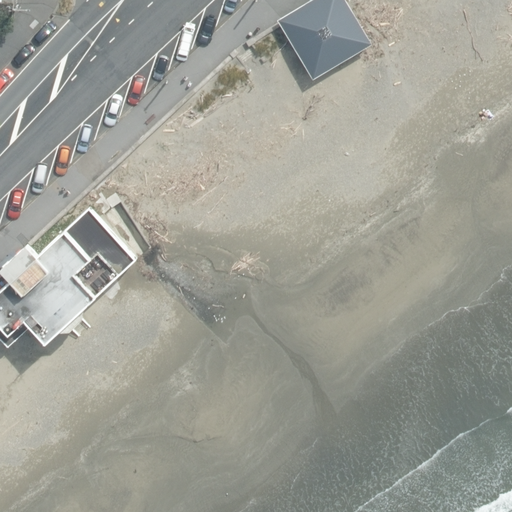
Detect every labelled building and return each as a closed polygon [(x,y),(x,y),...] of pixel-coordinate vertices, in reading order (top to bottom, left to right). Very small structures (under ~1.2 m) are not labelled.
[(279,22),(313,80),(373,43),(346,0),(309,0),(277,19),(279,22)] [(377,0),(355,0),(370,23),(386,14),(377,0)] [(401,0),(382,0),(396,22),(410,14),(401,0)] [(443,0),(450,10),(467,0),(443,0)] [(46,342),(102,291),(136,259),(88,207),(35,256),(25,246),(0,268),(11,280),(0,290),(0,325),(8,334),(25,319),(46,342)]
